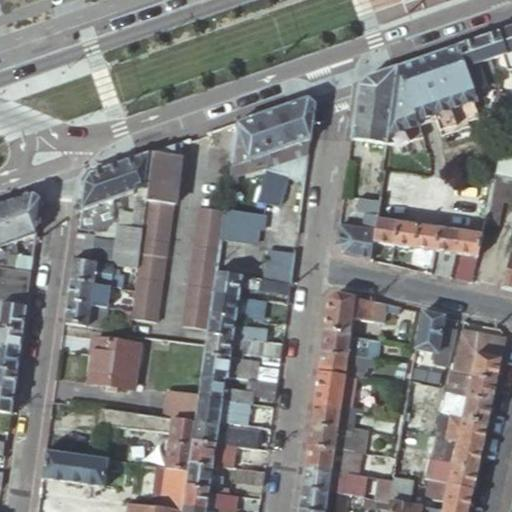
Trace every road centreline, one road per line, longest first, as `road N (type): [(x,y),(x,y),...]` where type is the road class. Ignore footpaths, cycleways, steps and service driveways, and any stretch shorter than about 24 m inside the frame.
road 1 (residential): [(18,511),(61,164)]
road 2 (secondary): [(85,139),(336,55)]
road 3 (residential): [(308,262),(273,511)]
road 4 (secondary): [(229,0),(0,78)]
road 5 (residential): [(336,55),(341,72),(308,262)]
road 6 (residential): [(511,308),(308,262)]
road 7 (secondary): [(336,55),(495,0)]
